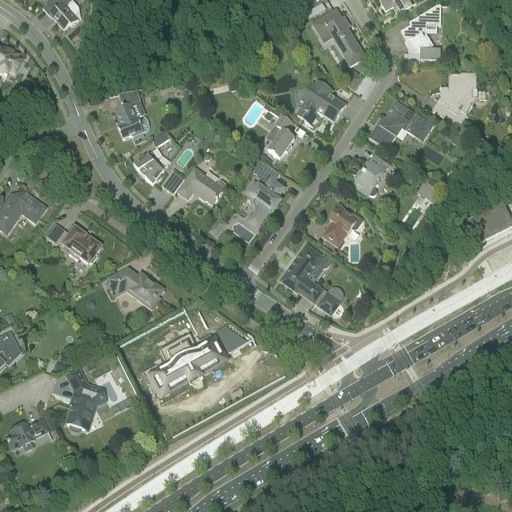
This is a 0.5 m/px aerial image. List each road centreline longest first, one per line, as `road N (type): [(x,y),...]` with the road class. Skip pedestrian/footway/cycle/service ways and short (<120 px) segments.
road 1 (residential): [(348,0),(388,73),(242,287)]
road 2 (tertiary): [(242,287),(120,195),(79,123)]
road 3 (secondary): [(356,389),(157,511)]
road 4 (secondary): [(204,511),(376,411)]
road 5 (secondary): [(511,302),(372,381)]
road 6 (secondary): [(376,411),(511,334)]
road 7 (tertiary): [(79,123),(59,72),(0,9)]
